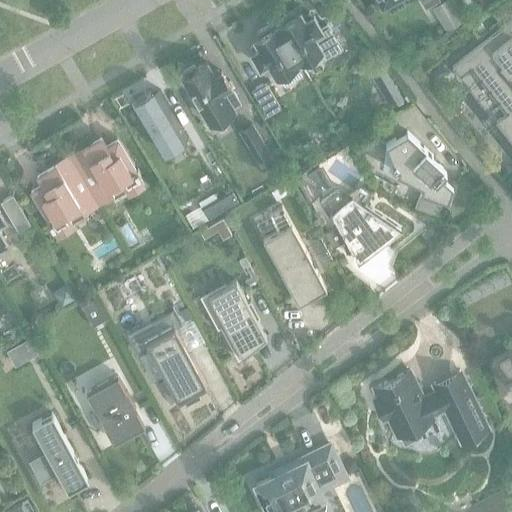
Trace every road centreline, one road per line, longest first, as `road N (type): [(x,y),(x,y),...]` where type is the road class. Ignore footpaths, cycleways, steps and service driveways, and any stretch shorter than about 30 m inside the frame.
road 1 (residential): [(511,220),(484,225),(175,476)]
road 2 (residential): [(175,476),(218,457),(481,257),(511,250)]
road 3 (residential): [(142,0),(0,80)]
